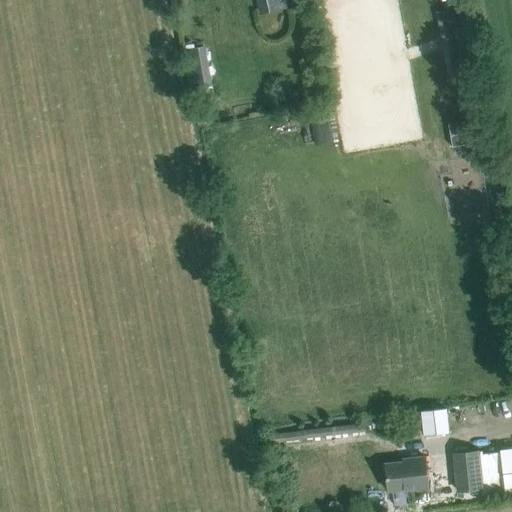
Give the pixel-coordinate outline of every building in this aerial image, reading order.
[(259,0),(264,15),(295,6),(293,0),(259,0)] [(468,80),(455,7),(438,10),(450,83),(468,80)] [(213,85),(205,46),(188,50),(196,88),(213,85)] [(449,434),(446,409),(422,411),(425,436),(449,434)] [(270,443),(365,432),(364,423),(269,434),(270,443)] [(511,450),(499,452),(505,491),(511,489),(511,450)] [(478,452),(454,454),(457,492),(481,490),(478,452)] [(430,491),(426,456),(402,458),(403,461),(385,463),(388,492),(392,492),(393,506),(415,504),(414,493),(430,491)] [(341,511),(340,507),(336,503),(331,503),(328,510),(327,511),(341,511)]
